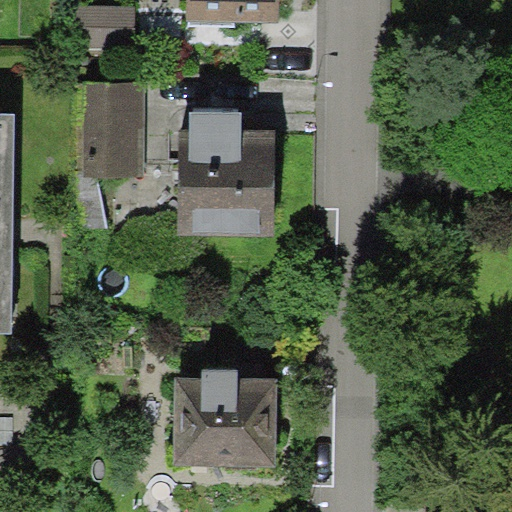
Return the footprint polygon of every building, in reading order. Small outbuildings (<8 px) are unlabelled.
[(297,0),(195,0),(196,12),(297,14),(297,0)] [(145,78),(86,77),(84,172),(142,174),(145,78)] [(22,110),(0,112),(0,368),(7,368),(22,110)] [(289,124),(183,124),(183,235),(290,235),(289,124)] [(287,371),(184,368),(181,462),(285,465),(287,371)] [(0,499),(0,511),(15,511),(15,501),(0,499)]
